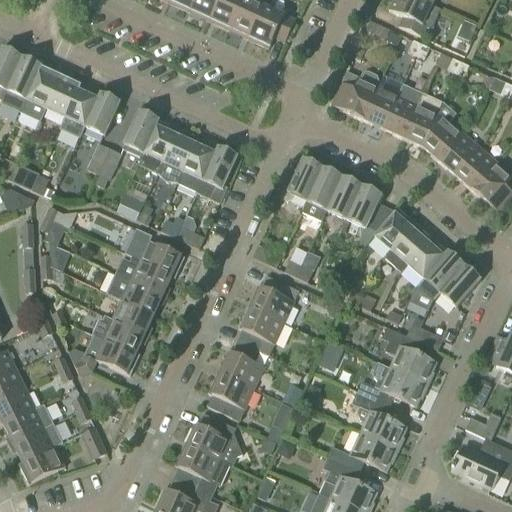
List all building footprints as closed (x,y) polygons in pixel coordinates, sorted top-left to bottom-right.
[(171,0),(169,6),(189,15),(195,0),(171,0)] [(195,0),(189,15),(208,24),(219,0),(195,0)] [(219,0),(208,24),(228,33),(243,0),(219,0)] [(243,0),(228,33),(247,42),(263,9),(266,0),(243,0)] [(402,20),(398,30),(420,40),(425,31),(430,33),(440,13),(431,8),(412,0),(394,0),(388,14),(402,20)] [(412,0),(431,8),(434,0),(412,0)] [(294,23),(263,9),(247,42),(268,52),(273,41),(284,46),(294,23)] [(511,23),(505,20),(499,33),(511,38),(511,35),(511,23)] [(93,27),(72,35),(75,45),(97,37),(93,27)] [(396,48),(399,40),(388,35),(385,43),(396,48)] [(407,55),(415,59),(420,47),(412,44),(407,55)] [(429,51),(420,47),(415,59),(423,63),(429,51)] [(0,52),(0,100),(2,102),(21,61),(0,52)] [(21,61),(2,102),(0,106),(19,115),(40,70),(21,61)] [(446,73),(455,77),(460,65),(452,62),(446,73)] [(463,81),(467,72),(468,69),(460,65),(455,77),(463,81)] [(39,124),(45,112),(60,79),(40,70),(19,115),(39,124)] [(331,109),(362,123),(377,89),(376,89),(378,84),(376,78),(367,74),(361,76),(359,81),(346,75),(331,109)] [(79,88),(60,79),(45,112),(65,121),(79,88)] [(499,98),(508,102),(511,91),(511,89),(505,86),(499,98)] [(79,141),(84,130),(99,97),(79,88),(65,121),(59,132),(79,141)] [(362,123),(382,132),(397,98),(377,89),(362,123)] [(119,107),(99,97),(84,130),(104,139),(119,107)] [(422,97),(418,108),(402,141),(422,150),(442,106),(422,97)] [(382,132),(402,141),(418,108),(397,98),(382,132)] [(455,117),(442,106),(422,150),(438,164),(462,136),(449,125),(455,117)] [(141,156),(143,157),(158,124),(138,115),(122,147),(123,148),(141,156)] [(143,157),(138,168),(157,177),(177,133),(158,124),(143,157)] [(197,142),(177,133),(157,177),(165,185),(177,186),(197,142)] [(438,164),(455,179),(479,151),(462,136),(438,164)] [(178,189),(196,196),(216,151),(197,142),(177,186),(179,187),(178,189)] [(86,173),(98,178),(109,152),(100,148),(98,147),(86,173)] [(139,161),(141,156),(123,148),(121,152),(123,153),(139,161)] [(216,151),(196,196),(219,207),(226,191),(223,190),(237,161),(216,151)] [(455,179),(471,193),(495,165),(479,151),(455,179)] [(109,152),(98,178),(108,183),(120,157),(109,152)] [(289,190),(285,188),(279,201),(287,205),(291,203),(293,199),(306,205),(321,172),(301,163),(289,190)] [(511,180),(511,179),(495,165),(471,193),(497,216),(511,198),(511,195),(511,196),(511,195),(511,181),(511,180)] [(39,178),(19,169),(11,185),(31,194),(35,186),(35,185),(39,178)] [(15,177),(5,173),(3,172),(0,178),(0,179),(11,185),(15,177)] [(306,205),(301,215),(321,224),(326,214),(340,181),(321,172),(306,205)] [(35,185),(45,190),(49,183),(39,178),(35,185)] [(360,190),(340,181),(326,214),(345,223),(360,190)] [(46,191),(35,186),(31,194),(42,199),(46,191)] [(366,248),(374,239),(395,215),(377,207),(381,199),(360,190),(345,223),(359,229),(360,245),(366,248)] [(23,213),(31,211),(34,204),(17,196),(23,213)] [(49,211),(44,222),(52,226),(57,215),(49,211)] [(124,219),(135,224),(139,216),(128,211),(124,219)] [(374,239),(390,253),(414,227),(397,212),(395,215),(374,239)] [(139,216),(135,224),(147,229),(151,221),(139,216)] [(47,237),(52,226),(44,222),(39,233),(47,237)] [(159,235),(175,242),(180,230),(165,223),(159,235)] [(32,251),(31,227),(22,228),(23,252),(31,251),(32,251)] [(390,253),(383,260),(400,275),(406,268),(430,241),(414,227),(390,253)] [(180,230),(175,242),(198,253),(201,247),(204,241),(180,230)] [(446,255),(430,241),(406,268),(422,282),(446,255)] [(147,244),(138,264),(170,280),(174,282),(184,260),(166,252),(159,249),(150,245),(147,244)] [(257,249),(252,261),(275,272),(281,260),(257,249)] [(32,251),(31,251),(23,252),(24,273),(31,272),(33,272),(32,251)] [(463,269),(446,255),(422,282),(423,282),(417,289),(432,302),(433,303),(439,296),(463,269)] [(40,259),(40,271),(50,271),(49,259),(40,259)] [(138,264),(131,261),(129,265),(122,262),(115,277),(162,298),(170,280),(138,264)] [(283,276),(295,281),(300,269),(289,264),(283,276)] [(312,274),(300,269),(295,281),(306,286),(312,274)] [(479,284),(463,269),(439,296),(456,311),(462,304),(479,284)] [(50,283),(50,271),(40,271),(41,283),(50,283)] [(33,272),(31,272),(24,273),(25,297),(34,296),(33,272)] [(153,318),(162,298),(115,277),(106,297),(120,303),(153,318)] [(331,282),(321,277),(315,290),(325,295),(331,282)] [(300,291),(295,289),(294,292),(265,279),(260,290),(257,289),(249,305),(253,306),(250,312),(283,327),(298,294),(300,291)] [(346,304),(358,310),(361,302),(350,296),(346,304)] [(361,302),(358,310),(369,315),(373,307),(361,302)] [(120,303),(111,322),(144,338),(153,318),(120,303)] [(241,333),(235,344),(258,355),(268,359),(283,327),(250,312),(248,317),(244,316),(237,331),(241,333)] [(60,314),(51,318),(56,329),(64,325),(60,314)] [(400,320),(389,314),(385,322),(389,324),(397,328),(400,320)] [(33,319),(38,330),(47,326),(42,315),(33,319)] [(91,338),(94,339),(102,343),(123,352),(139,359),(139,358),(135,356),(144,338),(111,322),(104,319),(102,323),(101,323),(98,323),(91,338)] [(51,337),(47,326),(38,330),(43,341),(51,337)] [(406,340),(413,343),(418,332),(411,328),(406,340)] [(395,359),(389,371),(426,389),(432,377),(430,377),(435,367),(413,357),(418,346),(413,343),(406,340),(386,331),(381,342),(388,345),(384,354),(395,359)] [(442,343),(418,332),(413,343),(418,346),(437,354),(442,343)] [(490,380),(495,370),(511,378),(511,332),(507,344),(496,339),(485,362),(487,363),(469,402),(483,408),(495,382),(490,380)] [(443,341),(449,344),(452,337),(444,334),(441,340),(443,341)] [(94,339),(85,359),(82,365),(74,367),(80,382),(93,376),(98,365),(108,369),(129,379),(130,377),(139,359),(123,352),(102,343),(94,339)] [(223,371),(221,377),(253,392),(263,370),(253,366),(258,355),(235,344),(230,356),(227,354),(219,370),(223,371)] [(342,353),(327,346),(324,354),(339,361),(342,353)] [(0,380),(15,373),(5,353),(0,355),(0,380)] [(54,365),(58,376),(67,372),(62,361),(54,365)] [(377,384),(373,390),(361,385),(358,391),(349,387),(347,392),(388,411),(393,400),(415,410),(420,400),(421,401),(426,389),(389,371),(377,366),(373,374),(373,380),(377,384)] [(72,383),(67,372),(58,376),(63,387),(72,383)] [(0,405),(25,393),(15,373),(0,380),(0,405)] [(238,424),(253,392),(221,377),(218,382),(214,381),(207,396),(211,398),(206,409),(236,423),(238,424)] [(312,411),(320,391),(310,387),(302,407),(312,411)] [(359,423),(364,426),(359,437),(397,454),(402,442),(401,442),(405,432),(383,422),(388,411),(347,392),(347,395),(355,399),(351,407),(359,411),(356,416),(359,423)] [(25,393),(0,405),(0,423),(3,428),(35,412),(25,393)] [(71,404),(76,415),(85,411),(80,400),(71,404)] [(289,421),(293,413),(280,407),(277,416),(289,421)] [(40,409),(35,412),(3,428),(12,448),(31,438),(44,431),(50,428),(40,409)] [(90,422),(85,411),(76,415),(81,426),(90,422)] [(190,444),(187,449),(229,469),(232,470),(236,461),(242,458),(233,436),(235,432),(233,431),(202,417),(197,428),(193,426),(186,442),(190,444)] [(469,421),(464,433),(484,442),(489,444),(500,421),(490,417),(485,428),(469,421)] [(12,448),(21,465),(17,467),(18,468),(54,450),(44,431),(31,438),(12,448)] [(94,432),(81,438),(93,465),(107,458),(95,431),(94,432)] [(331,450),(326,461),(358,476),(363,465),(385,475),(390,465),(391,466),(397,454),(359,437),(349,458),(331,450)] [(172,482),(211,500),(217,488),(219,490),(229,469),(187,449),(185,455),(181,453),(174,469),(177,471),(172,482)] [(64,470),(54,450),(18,468),(28,488),(57,474),(64,470)] [(452,467),(450,472),(452,472),(451,474),(490,492),(497,479),(508,484),(511,475),(511,455),(508,453),(501,469),(477,457),(462,451),(454,468),(452,467)] [(328,475),(324,484),(318,497),(351,511),(370,511),(372,507),(371,507),(375,497),(353,487),(358,476),(326,461),(321,472),(328,475)] [(274,485),(265,480),(264,483),(261,489),(270,493),(274,485)] [(215,511),(217,508),(209,505),(211,500),(172,482),(167,493),(163,491),(156,507),(160,509),(158,511),(215,511)] [(351,511),(318,497),(311,511),(351,511)]
